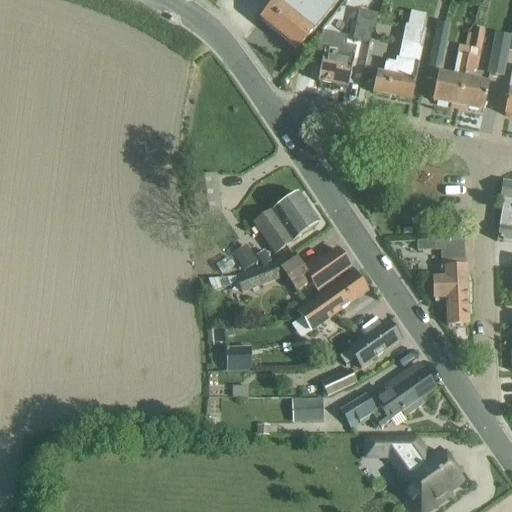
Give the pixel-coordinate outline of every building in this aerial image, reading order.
[(297,52),(310,36),(339,0),(278,0),(260,22),(297,52)] [(475,29),(471,48),(481,51),(484,33),(488,34),(496,0),(484,0),(477,30),(475,29)] [(378,16),(359,12),(352,42),(369,45),(372,31),(375,31),(378,16)] [(437,23),(434,39),(445,41),(448,26),(437,23)] [(353,57),(355,48),(345,46),(346,39),(323,34),(323,35),(319,55),(323,56),(318,83),(348,89),(355,57),(353,57)] [(508,53),(511,37),(498,34),(494,54),(490,73),(502,76),(506,57),(507,52),(508,53)] [(377,75),(373,94),(412,102),(416,83),(422,47),(404,43),(400,60),(397,59),(396,64),(386,62),(384,76),(377,75)] [(438,74),(433,102),(458,107),(469,57),(459,55),(456,67),(460,68),(458,78),(438,74)] [(469,57),(458,107),(484,113),(490,84),(472,80),(473,71),(477,71),(479,59),(469,57)] [(192,180),(197,214),(221,211),(216,175),(192,180)] [(500,230),(506,231),(504,241),(502,241),(502,242),(511,243),(511,184),(504,183),(501,200),(504,201),(500,230)] [(319,225),(298,195),(285,204),(282,200),(272,207),(274,211),(254,225),(275,255),(319,225)] [(243,272),(257,262),(246,246),(232,255),(243,272)] [(238,279),(236,279),(238,284),(242,295),(288,277),(297,291),(311,281),(318,291),(334,281),(350,269),(337,251),(321,262),(319,258),(303,269),(293,256),(277,268),(275,264),(247,274),(246,273),(237,276),(238,279)] [(264,251),(256,256),(264,268),(272,262),(264,251)] [(433,280),(434,300),(447,299),(448,327),(468,326),(465,261),(441,262),(442,280),(433,280)] [(306,323),(309,327),(312,332),(367,293),(354,275),(324,296),(324,297),(300,314),(306,323)] [(356,360),(362,369),(401,342),(388,323),(349,351),(350,352),(341,358),(346,366),(356,360)] [(233,328),(225,329),(226,338),(234,337),(234,336),(239,335),(238,328),(233,329),(233,328)] [(227,371),(250,370),(250,349),(226,350),(227,371)] [(417,365),(400,377),(384,388),(386,391),(370,402),(366,397),(339,413),(348,426),(356,420),(360,426),(369,420),(376,430),(379,427),(380,429),(389,422),(402,413),(405,418),(424,405),(421,400),(435,390),(422,372),(417,365)] [(322,385),(327,399),(356,384),(350,372),(322,385)] [(248,399),(248,387),(232,387),(232,399),(248,399)] [(302,402),(292,402),(293,424),(301,424),(323,423),(322,400),(302,402)] [(400,440),(366,440),(366,458),(389,458),(404,479),(398,484),(417,511),(427,511),(436,506),(451,495),(449,492),(462,483),(441,453),(431,460),(428,456),(400,456),(400,440)]
